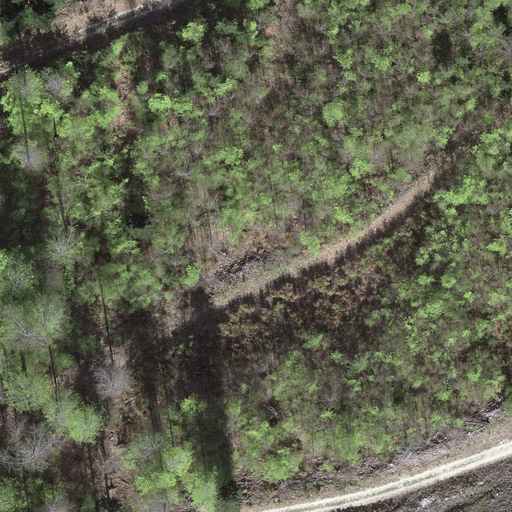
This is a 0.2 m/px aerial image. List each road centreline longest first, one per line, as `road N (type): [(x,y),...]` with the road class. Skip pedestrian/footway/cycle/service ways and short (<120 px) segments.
road 1 (track): [(511,445),(392,488),(280,511)]
road 2 (track): [(162,0),(0,67)]
